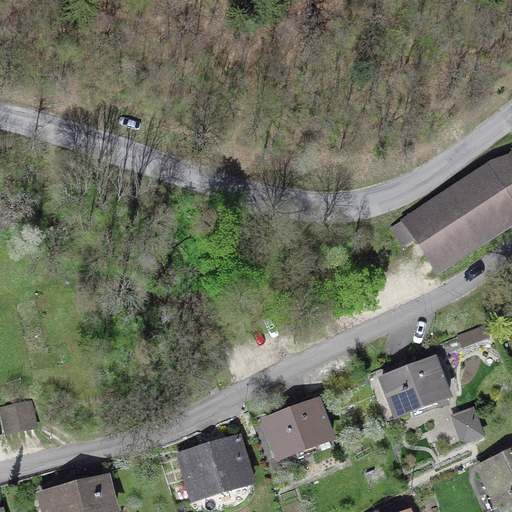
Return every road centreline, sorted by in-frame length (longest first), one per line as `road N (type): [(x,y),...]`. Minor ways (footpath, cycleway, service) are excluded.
road 1 (residential): [(511,244),(404,315),(178,424),(0,471)]
road 2 (unclassified): [(511,117),(414,182),(322,199),(250,192),(0,117)]
